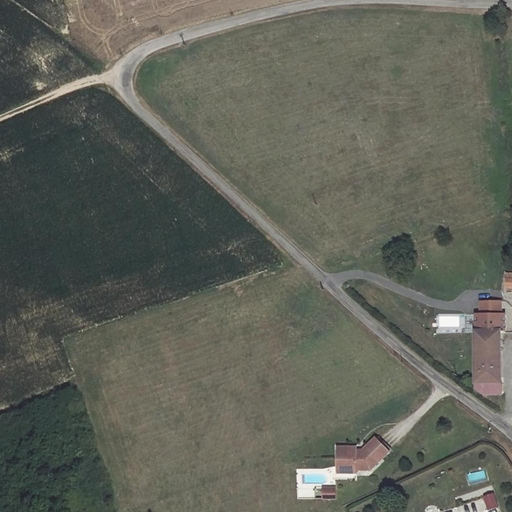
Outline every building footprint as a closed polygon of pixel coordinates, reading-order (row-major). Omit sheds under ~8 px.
[(483,300),(483,313),(503,312),(503,299),(483,300)] [(478,315),(479,384),(506,385),(505,331),(508,330),(507,315),(478,315)] [(451,328),(460,328),(459,316),(437,316),(437,330),(451,330),(451,328)] [(506,385),(479,384),(480,397),(506,411),(506,385)] [(353,446),(334,446),(334,465),(353,465),(353,468),(367,468),(386,450),(373,436),(359,449),(353,449),(353,446)] [(321,501),(335,501),(335,487),(321,486),(321,501)] [(482,497),(486,511),(498,507),(494,493),(482,497)]
